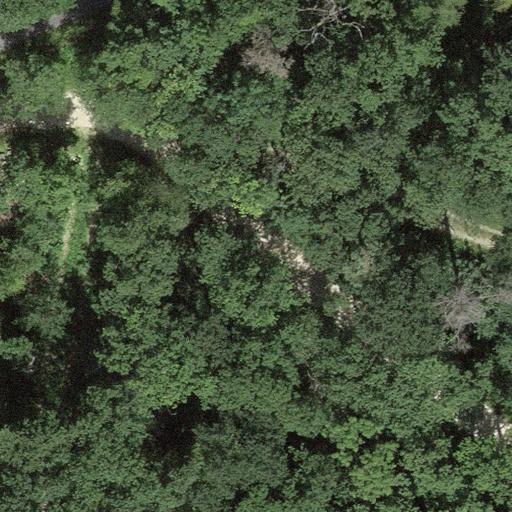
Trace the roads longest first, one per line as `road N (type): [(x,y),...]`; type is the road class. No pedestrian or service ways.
road 1 (track): [(0,120),(66,118),(126,133),(511,456)]
road 2 (track): [(126,133),(511,251)]
